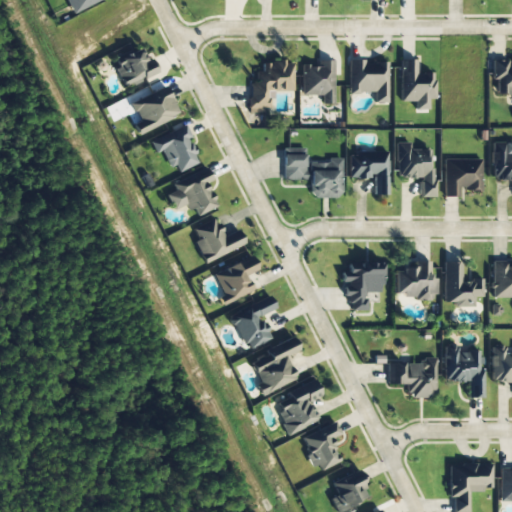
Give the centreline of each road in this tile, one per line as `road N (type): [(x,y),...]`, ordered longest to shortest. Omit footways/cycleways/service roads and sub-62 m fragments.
road 1 (residential): [(156,0),(415,511)]
road 2 (residential): [(511,26),(218,28),(180,47)]
road 3 (residential): [(511,231),(325,231),(277,250)]
road 4 (residential): [(511,432),(415,432),(385,449)]
